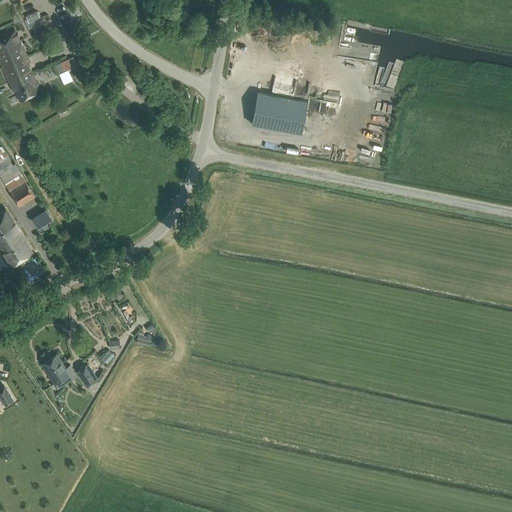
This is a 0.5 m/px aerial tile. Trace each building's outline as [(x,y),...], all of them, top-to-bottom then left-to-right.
[(0,39),(0,61),(14,90),(16,89),(20,99),(41,89),(14,33),(0,39)] [(72,56),(55,65),(60,76),(77,67),(72,56)] [(269,80),(288,84),(289,79),(270,75),(269,80)] [(306,101),(257,92),(251,124),(300,133),(306,101)] [(153,102),(159,107),(162,103),(157,98),(153,102)] [(9,190),(24,180),(25,180),(21,173),(15,163),(12,164),(7,155),(1,146),(0,146),(0,176),(4,183),(9,190)] [(34,196),(24,180),(9,190),(19,206),(34,196)] [(0,217),(0,252),(8,266),(31,253),(8,212),(0,217)] [(119,339),(109,341),(110,349),(119,347),(119,339)] [(47,372),(54,383),(57,388),(77,375),(70,364),(65,367),(56,353),(42,363),(47,371),(47,372)] [(87,385),(97,378),(100,376),(95,369),(92,370),(87,364),(77,370),(87,385)] [(0,396),(5,404),(12,400),(3,386),(0,387),(0,396)]
